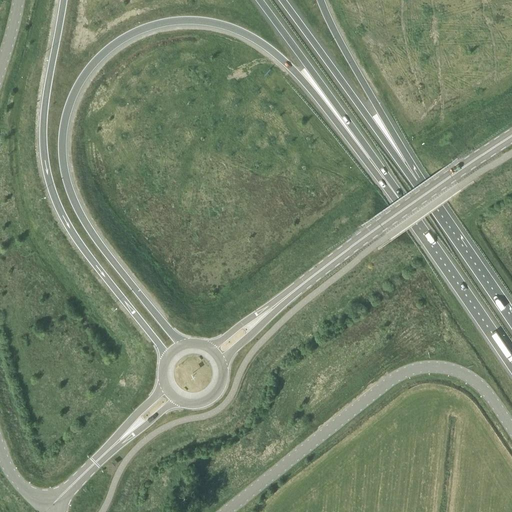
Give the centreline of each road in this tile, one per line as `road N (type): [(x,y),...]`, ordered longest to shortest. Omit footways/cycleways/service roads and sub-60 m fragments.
road 1 (trunk): [(183,346),(90,233),(67,185),(67,109),(108,49),(171,22),(252,38),(288,66),(400,199)]
road 2 (trunk): [(63,0),(42,120),(47,179),(75,240),(168,357)]
road 3 (secondary): [(215,354),(511,137)]
road 4 (tertiary): [(511,428),(479,384),(425,366),(398,376),(227,511)]
road 5 (trunk): [(258,0),(400,199)]
road 6 (trunk): [(414,181),(281,0)]
road 7 (trunk): [(414,181),(320,0)]
road 8 (trunk): [(400,199),(511,363)]
road 9 (trunk): [(511,325),(414,181)]
road 10 (tertiary): [(171,394),(45,511)]
